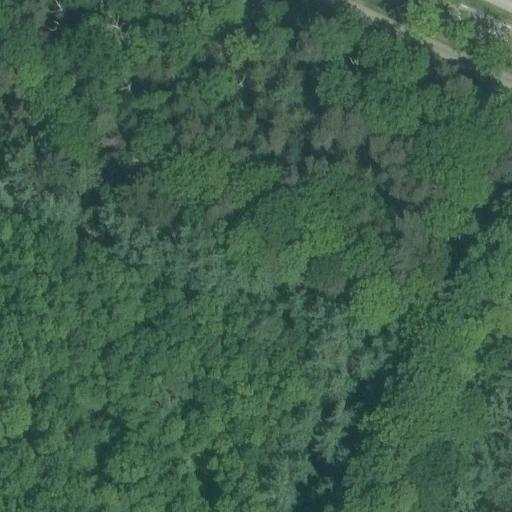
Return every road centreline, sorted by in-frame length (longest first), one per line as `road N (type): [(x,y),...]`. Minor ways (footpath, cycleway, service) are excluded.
road 1 (track): [(396,511),(511,293)]
road 2 (unclassified): [(334,0),(511,81)]
